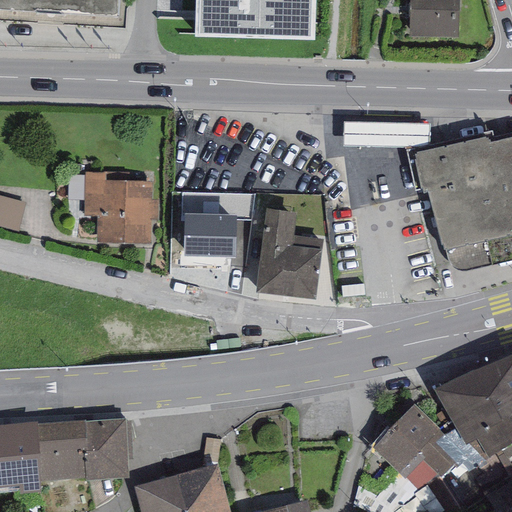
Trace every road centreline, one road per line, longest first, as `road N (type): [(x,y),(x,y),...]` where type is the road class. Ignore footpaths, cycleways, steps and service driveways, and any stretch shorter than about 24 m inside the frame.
road 1 (residential): [(377,352),(358,321),(229,311),(0,255)]
road 2 (primary): [(377,352),(250,374),(0,396)]
road 3 (primary): [(511,90),(138,82)]
road 4 (primary): [(511,316),(377,352)]
road 5 (primary): [(138,82),(0,79)]
